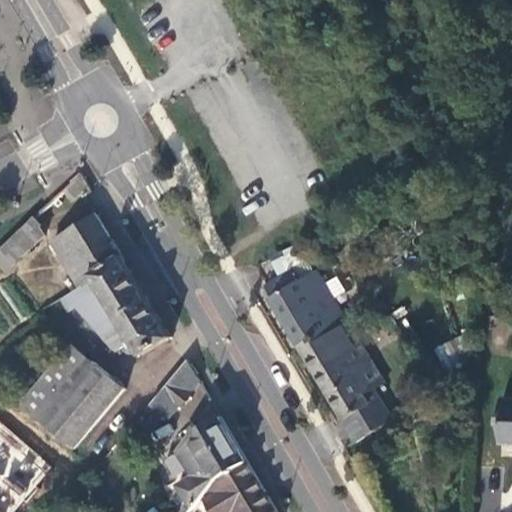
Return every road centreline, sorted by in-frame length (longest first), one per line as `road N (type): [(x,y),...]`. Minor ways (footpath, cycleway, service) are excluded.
road 1 (secondary): [(342,511),(129,132)]
road 2 (secondary): [(102,150),(312,511)]
road 3 (track): [(210,330),(111,447)]
road 4 (secondary): [(16,0),(74,107)]
